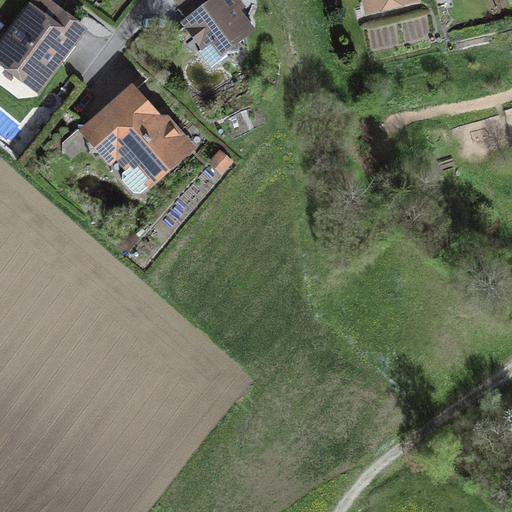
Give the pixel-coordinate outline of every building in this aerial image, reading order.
[(42,0),(37,0),(0,50),(0,59),(32,84),(65,39),(71,43),(81,29),(42,0)] [(195,18),(188,25),(205,47),(198,52),(210,68),(227,56),(222,49),(248,29),(232,9),(236,6),(235,0),(186,0),(183,2),(195,18)] [(403,0),(365,0),(368,9),(403,0)] [(124,98),(86,131),(110,159),(116,154),(128,168),(122,173),(122,180),(133,193),(140,193),(153,182),(153,177),(187,147),(163,120),(162,111),(153,110),(146,116),(140,116),(124,98)] [(502,111),(461,122),(469,150),(509,139),(502,111)]
